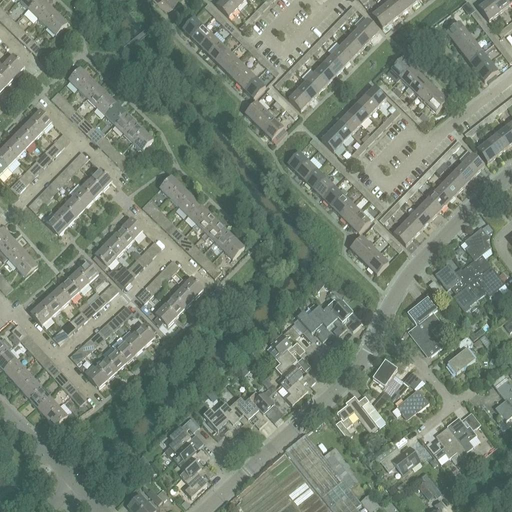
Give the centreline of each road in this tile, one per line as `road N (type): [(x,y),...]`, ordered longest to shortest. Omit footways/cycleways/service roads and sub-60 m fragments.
road 1 (unclassified): [(201,511),(347,377),(375,336)]
road 2 (unclassified): [(375,336),(409,272),(511,170)]
road 3 (residential): [(58,358),(173,252)]
